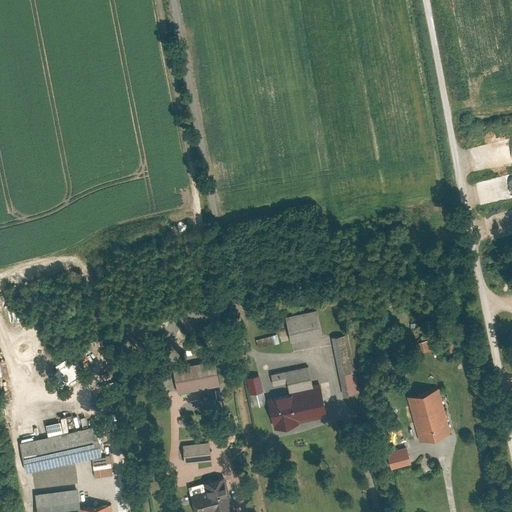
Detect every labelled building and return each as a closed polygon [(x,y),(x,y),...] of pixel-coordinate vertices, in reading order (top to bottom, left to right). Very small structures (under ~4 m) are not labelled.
[(286,316),(291,340),(323,333),(318,309),(286,316)] [(350,332),(332,336),(343,394),(362,391),(350,332)] [(277,333),(256,339),(259,347),(280,341),(277,333)] [(56,373),(65,385),(87,370),(79,357),(56,373)] [(215,359),(173,367),(178,392),(219,384),(215,359)] [(288,383),(290,392),(314,386),(314,384),(309,365),(272,374),(275,386),(288,383)] [(253,406),(267,402),(260,375),(246,378),(253,406)] [(276,427),(328,415),(320,382),(314,384),(314,386),(290,392),(269,397),(276,427)] [(408,395),(420,440),(451,431),(439,387),(408,395)] [(81,418),(83,428),(95,425),(96,425),(94,415),(81,418)] [(46,424),(48,436),(63,432),(61,420),(46,424)] [(20,442),(26,471),(101,454),(95,425),(83,428),(63,432),(48,436),(20,442)] [(208,441),(183,444),(186,462),(211,458),(208,441)] [(407,445),(387,451),(392,468),(411,462),(407,445)] [(112,473),(109,454),(92,457),(95,476),(112,473)] [(168,464),(157,468),(161,477),(172,473),(168,464)] [(208,493),(193,498),(196,511),(220,511),(233,508),(225,479),(222,480),(221,477),(205,481),(208,493)] [(205,481),(189,486),(193,498),(208,493),(205,481)] [(38,511),(81,511),(81,507),(78,487),(36,493),(38,511)] [(111,511),(111,503),(81,507),(81,511),(111,511)]
